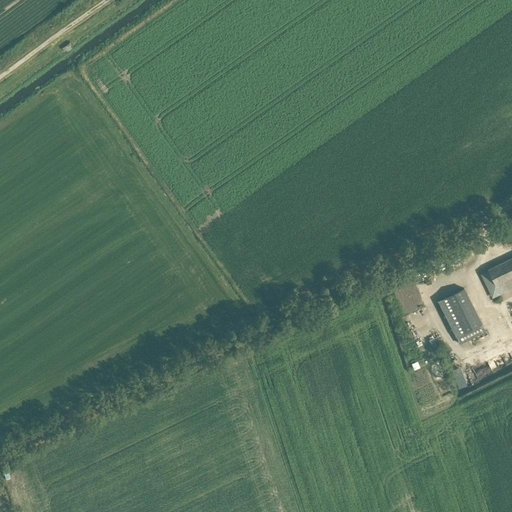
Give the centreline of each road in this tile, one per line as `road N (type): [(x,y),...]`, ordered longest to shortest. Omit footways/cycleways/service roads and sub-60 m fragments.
road 1 (track): [(134,0),(53,50),(0,96)]
road 2 (track): [(410,254),(276,317)]
road 3 (track): [(476,221),(491,253),(463,268),(482,307),(511,327)]
